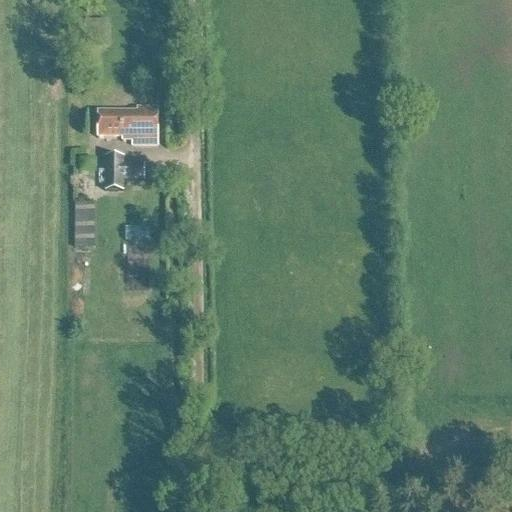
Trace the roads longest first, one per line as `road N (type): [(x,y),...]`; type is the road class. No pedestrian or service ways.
road 1 (track): [(181,0),(189,511)]
road 2 (track): [(188,447),(393,446)]
